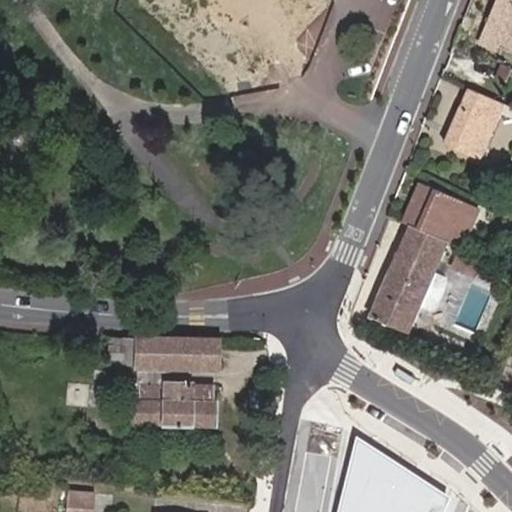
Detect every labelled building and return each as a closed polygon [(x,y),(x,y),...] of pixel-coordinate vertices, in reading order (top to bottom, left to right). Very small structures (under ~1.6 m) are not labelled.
[(169,0),(193,21),(202,10),(205,8),(254,51),(250,56),(243,65),(259,79),(323,6),(316,0),(302,0),(299,3),(293,10),(282,0),(169,0)] [(511,0),(501,0),(481,46),(495,52),(499,43),(511,48),(511,0)] [(500,113),(504,105),(470,90),(446,145),(480,160),(500,113)] [(511,108),(504,105),(500,113),(511,118),(511,108)] [(450,242),(454,244),(462,222),(470,203),(430,185),(412,225),(414,226),(450,242)] [(482,208),(470,203),(462,222),(473,226),(482,208)] [(450,242),(414,226),(402,254),(399,254),(372,318),(410,335),(450,242)] [(480,234),(468,229),(462,244),(488,255),(497,237),(481,230),(480,234)] [(217,341),(134,338),(133,367),(216,370),(217,341)] [(110,347),(109,358),(121,358),(121,348),(110,347)] [(212,401),(212,386),(139,384),(139,376),(134,376),(134,385),(134,399),(131,399),(131,424),(214,427),(215,402),(212,401)] [(134,385),(118,384),(116,424),(131,424),(131,399),(134,399),(134,385)] [(447,511),(451,498),(356,435),(337,511),(447,511)] [(92,511),(94,498),(66,496),(64,511),(92,511)]
